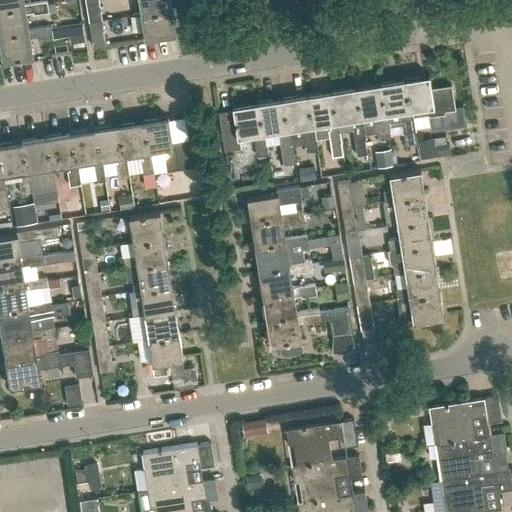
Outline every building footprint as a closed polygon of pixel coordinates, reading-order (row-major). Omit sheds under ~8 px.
[(0,35),(29,31),(29,28),(26,12),(33,11),(33,13),(48,11),(46,0),(44,0),(25,3),(25,6),(0,10),(0,35)] [(0,0),(0,10),(25,6),(25,3),(24,0),(0,0)] [(138,0),(140,13),(172,8),(170,0),(138,0)] [(89,22),(102,20),(99,2),(86,4),(89,22)] [(172,8),(140,13),(145,38),(176,33),(172,8)] [(29,31),(0,35),(0,48),(2,61),(33,56),(30,37),(37,36),(37,38),(52,35),(50,24),(29,28),(29,31)] [(93,46),(106,44),(103,26),(90,28),(93,46)] [(409,108),(411,108),(426,105),(428,112),(427,112),(430,130),(465,124),(462,105),(454,106),(451,84),(431,87),(428,73),(404,77),(409,108)] [(414,129),(411,108),(409,108),(404,77),(380,81),(385,112),(386,111),(402,109),(403,116),(401,116),(403,131),(405,143),(416,141),(414,129)] [(390,133),(386,111),(385,112),(380,81),(355,85),(361,116),(362,115),(377,113),(379,120),(377,120),(379,135),(390,133)] [(366,138),(362,115),(361,116),(355,85),(331,89),(336,120),(338,120),(353,117),(354,124),(352,124),(354,139),(356,153),(368,151),(366,138)] [(343,153),(338,120),(336,120),(331,89),(307,93),(312,124),(313,123),(329,121),(330,128),(328,128),(330,143),(332,155),(343,153)] [(317,145),(313,123),(312,124),(307,93),(282,96),(287,128),(289,127),(304,125),(306,132),(304,132),(306,147),(317,145)] [(289,127),(287,128),(282,96),(258,100),(263,132),(265,132),(280,129),(281,136),(279,136),(283,161),(294,159),(289,127)] [(268,153),(265,132),(263,132),(258,100),(232,104),(233,110),(219,112),(224,149),(240,146),(238,136),(256,133),(257,140),(254,140),(256,155),(268,153)] [(148,150),(150,150),(166,147),(167,153),(164,154),(167,170),(193,165),(188,137),(171,140),(167,115),(143,119),(148,150)] [(153,171),(150,150),(148,150),(143,119),(119,123),(124,154),(126,154),(141,151),(143,158),(140,158),(143,173),(153,171)] [(130,175),(126,154),(124,154),(119,123),(94,126),(99,158),(101,157),(117,155),(118,162),(116,162),(118,177),(130,175)] [(105,179),(101,157),(99,158),(94,126),(70,130),(75,162),(77,161),(92,159),(93,166),(91,166),(94,181),(105,179)] [(80,183),(77,161),(75,162),(70,130),(46,134),(51,166),(53,165),(68,163),(69,169),(67,170),(69,185),(80,183)] [(56,187),(53,165),(51,166),(46,134),(21,138),(26,170),(28,169),(31,191),(56,187)] [(373,157),(386,155),(383,137),(370,139),(373,157)] [(20,193),(31,191),(28,169),(26,170),(21,138),(0,141),(0,162),(2,174),(4,173),(19,170),(20,177),(18,178),(20,193)] [(8,195),(4,173),(2,174),(0,162),(0,212),(10,211),(8,195)] [(393,199),(424,194),(420,168),(389,173),(391,189),(379,191),(381,201),(393,199)] [(81,183),(83,199),(102,197),(100,180),(81,183)] [(282,217),(281,213),(278,198),(285,197),(285,199),(300,196),(299,186),(276,189),(277,192),(247,196),(251,221),(282,217)] [(342,207),(355,205),(352,187),(339,189),(342,207)] [(397,223),(428,219),(424,194),(393,199),(395,214),(383,215),(385,225),(397,223)] [(132,240),(164,235),(160,210),(128,215),(132,240)] [(285,241),(285,238),(282,222),(289,221),(289,223),(305,221),(303,210),(281,213),(282,217),(251,221),(255,246),(285,241)] [(345,231),(359,229),(356,211),(343,213),(345,231)] [(401,248),(432,243),(428,219),(397,223),(399,237),(389,239),(391,249),(401,248)] [(0,261),(21,258),(21,254),(18,239),(25,238),(25,240),(40,237),(58,235),(56,225),(16,231),(16,233),(0,235),(0,261)] [(81,249),(94,247),(91,228),(78,230),(81,249)] [(285,241),(255,246),(259,270),(289,265),(289,262),(304,260),(301,246),(309,245),(329,241),(328,233),(307,236),(307,234),(285,238),(285,241)] [(168,260),(164,235),(132,240),(135,254),(123,256),(125,267),(136,265),(168,260)] [(349,256),(362,254),(359,236),(347,238),(349,256)] [(404,272),(436,267),(432,243),(401,248),(403,262),(393,264),(394,273),(402,272),(404,272)] [(0,286),(25,282),(25,279),(22,263),(28,262),(29,265),(44,262),(42,251),(21,254),(21,258),(0,261),(0,286)] [(44,262),(64,259),(62,251),(43,255),(44,262)] [(85,273),(98,271),(95,253),(82,255),(85,273)] [(293,290),(293,286),(290,271),(297,270),(297,272),(312,269),(311,259),(304,260),(289,262),(289,265),(259,270),(263,294),(293,290)] [(168,260),(136,265),(125,267),(127,281),(132,280),(133,290),(140,289),(140,290),(171,285),(168,260)] [(353,280),(366,278),(363,260),(350,262),(353,280)] [(408,297),(440,292),(436,267),(404,272),(407,286),(395,288),(397,299),(408,297)] [(0,311),(29,307),(29,303),(26,288),(32,287),(33,289),(48,286),(46,275),(25,279),(25,282),(0,286),(0,311)] [(89,298),(102,296),(99,277),(86,279),(89,298)] [(297,314),(297,311),(294,296),(301,295),(301,296),(316,294),(315,283),(293,286),(293,290),(263,294),(267,319),(297,314)] [(133,315),(144,314),(175,309),(171,285),(140,290),(142,303),(131,305),(133,315)] [(357,305),(370,303),(367,285),(354,287),(357,305)] [(412,321),(444,316),(440,292),(408,297),(410,310),(399,312),(400,322),(412,320),(412,321)] [(33,331),(33,328),(31,315),(37,314),(37,316),(70,310),(69,301),(51,303),(50,300),(29,303),(29,307),(0,311),(0,326),(2,336),(33,331)] [(93,322),(106,320),(103,302),(90,304),(93,322)] [(349,304),(328,307),(332,333),(353,329),(349,304)] [(320,318),(319,307),(297,311),(297,314),(267,319),(271,344),(279,342),(280,352),(284,354),(299,352),(302,348),(300,339),(301,338),(298,320),(305,319),(305,321),(320,318)] [(148,339),(179,334),(175,309),(144,314),(148,339)] [(361,330),(374,328),(371,310),(358,312),(361,330)] [(37,356),(37,352),(34,336),(41,335),(41,338),(56,335),(54,324),(33,328),(33,331),(2,336),(5,361),(37,356)] [(96,347),(109,345),(107,327),(93,329),(96,347)] [(179,334),(148,339),(154,374),(170,372),(168,360),(183,358),(179,334)] [(37,356),(5,361),(9,385),(41,380),(39,367),(74,362),(76,376),(93,373),(89,347),(58,352),(58,349),(37,352),(37,356)] [(100,371),(113,369),(111,351),(97,353),(100,371)] [(497,394),(426,406),(432,443),(474,436),(474,435),(471,416),(486,413),(487,421),(501,419),(497,394)] [(352,417),(283,429),(289,466),(332,459),(332,458),(329,438),(343,436),(345,445),(357,443),(352,417)] [(475,436),(432,443),(438,480),(480,473),(480,472),(477,452),(492,450),(493,458),(507,456),(503,431),(489,433),(474,435),(475,436)] [(134,469),(138,490),(188,482),(188,481),(184,462),(199,459),(200,466),(214,464),(210,440),(197,443),(196,442),(139,451),(142,468),(134,469)] [(392,440),(376,442),(378,454),(393,452),(392,440)] [(358,454),(346,456),(332,458),(332,459),(289,466),(295,502),(338,495),(337,495),(334,475),(349,473),(350,476),(361,474),(358,454)] [(85,475),(100,472),(98,462),(83,464),(84,468),(75,469),(77,482),(86,480),(85,475)] [(438,480),(430,481),(435,511),(467,511),(486,509),(486,508),(483,488),(498,486),(498,489),(511,487),(511,486),(509,467),(495,470),(480,472),(480,473),(438,480)] [(193,511),(191,498),(205,496),(205,498),(217,496),(214,477),(202,479),(188,481),(188,482),(138,490),(141,511),(193,511)] [(364,490),(352,492),(337,495),(338,495),(295,502),(296,511),(340,511),(355,509),(355,511),(367,510),(364,490)] [(99,498),(81,500),(82,506),(100,503),(99,498)]
